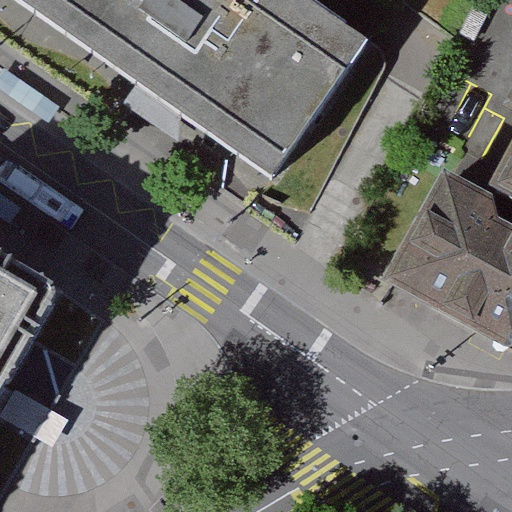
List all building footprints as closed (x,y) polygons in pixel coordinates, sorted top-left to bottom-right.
[(19,0),(287,183),(386,39),(329,0),(19,0)] [(59,109),(4,72),(0,77),(0,91),(49,124),(59,109)] [(511,170),(511,171),(495,207),(453,184),(399,284),(509,343),(511,343),(511,170)] [(22,209),(0,194),(0,219),(10,227),(22,209)] [(0,418),(68,303),(66,292),(0,254),(0,418)]
